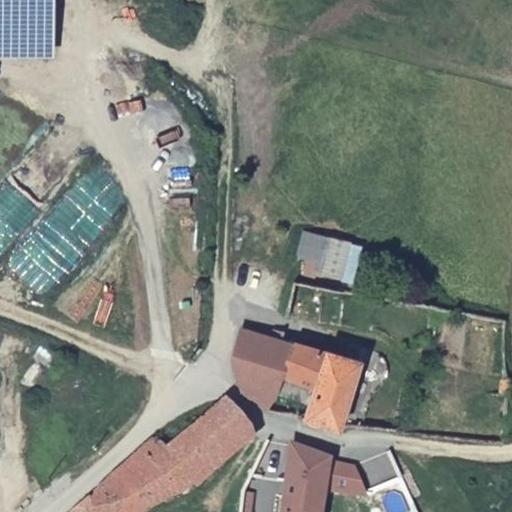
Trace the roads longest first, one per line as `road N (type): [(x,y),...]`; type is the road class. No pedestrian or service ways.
road 1 (unclassified): [(511,455),(337,445),(279,430),(203,375),(172,417),(64,511)]
road 2 (track): [(231,312),(219,90)]
road 3 (track): [(203,375),(0,310)]
